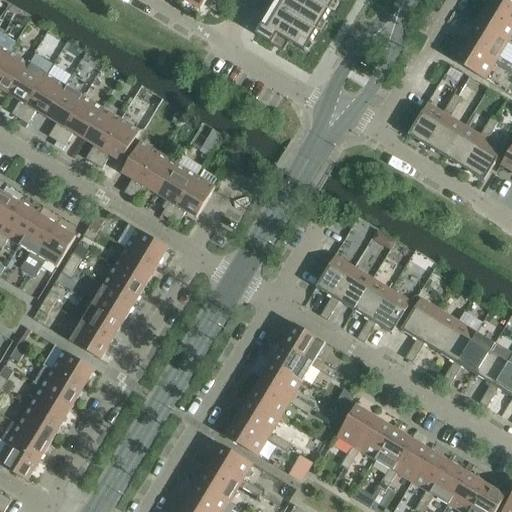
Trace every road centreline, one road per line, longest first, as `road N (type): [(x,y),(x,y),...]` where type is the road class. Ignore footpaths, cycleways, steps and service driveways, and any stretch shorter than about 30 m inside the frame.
road 1 (residential): [(46,506),(194,254)]
road 2 (residential): [(511,447),(272,302)]
road 3 (tertiary): [(97,511),(238,281)]
road 4 (residential): [(144,511),(272,302)]
road 5 (residential): [(194,254),(0,135)]
road 6 (tertiary): [(238,281),(338,117)]
road 7 (residential): [(379,139),(458,0)]
road 8 (residential): [(379,139),(511,225)]
road 9 (residential): [(338,117),(221,49)]
road 10 (tertiary): [(403,5),(371,27),(338,82),(341,112)]
road 11 (tertiary): [(341,112),(366,97),(392,51),(403,5)]
